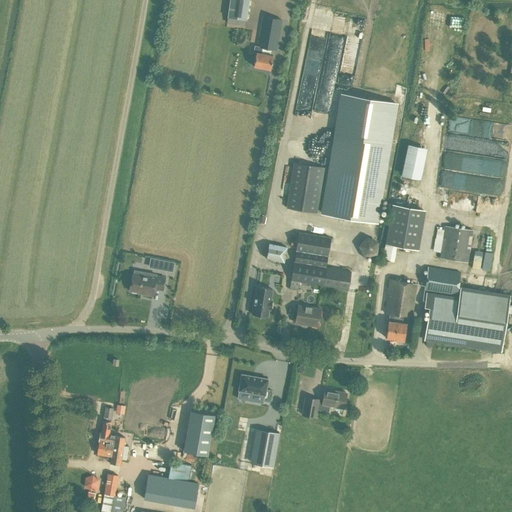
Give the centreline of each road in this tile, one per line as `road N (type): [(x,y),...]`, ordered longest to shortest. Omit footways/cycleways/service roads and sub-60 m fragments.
road 1 (unclassified): [(418,363),(150,331),(35,335)]
road 2 (track): [(70,330),(93,292),(145,0)]
road 3 (track): [(376,361),(386,270),(420,272),(432,214),(500,225)]
road 4 (unclassified): [(52,511),(35,335)]
